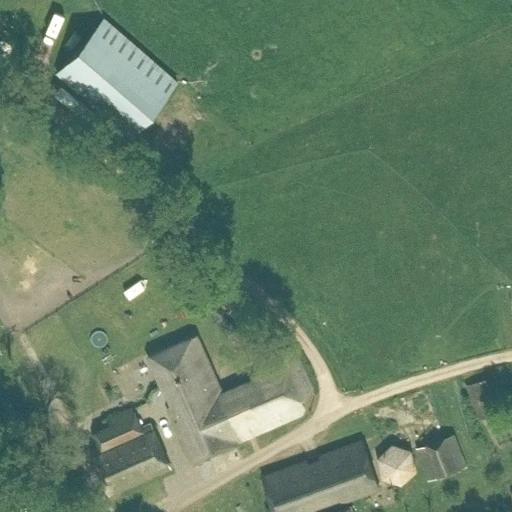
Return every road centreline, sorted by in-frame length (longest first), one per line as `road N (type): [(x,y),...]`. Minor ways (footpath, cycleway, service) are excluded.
road 1 (track): [(337,411),(303,340),(233,266),(46,104),(0,77)]
road 2 (track): [(337,411),(436,373),(511,356)]
